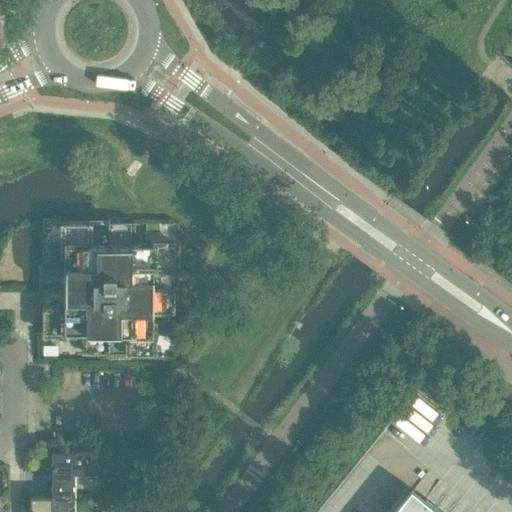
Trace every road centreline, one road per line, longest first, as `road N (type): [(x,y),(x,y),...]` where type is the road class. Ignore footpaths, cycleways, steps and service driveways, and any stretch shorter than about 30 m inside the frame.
road 1 (tertiary): [(125,74),(408,274)]
road 2 (tertiary): [(423,254),(147,46)]
road 3 (unclassified): [(232,511),(408,274)]
road 4 (unclassified): [(423,254),(511,133)]
